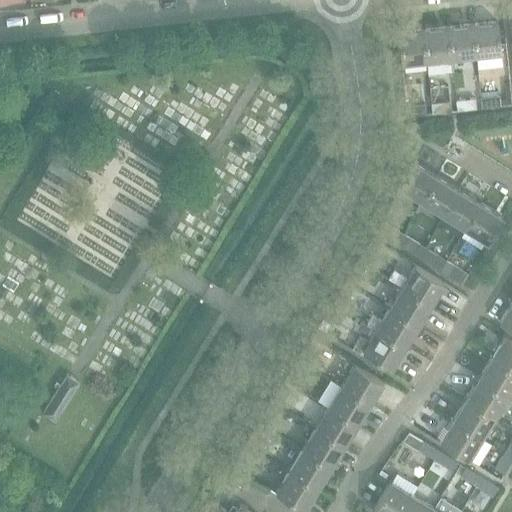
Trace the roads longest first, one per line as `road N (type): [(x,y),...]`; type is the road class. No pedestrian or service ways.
road 1 (unclassified): [(149,511),(352,184),(361,131),(341,0)]
road 2 (residential): [(338,511),(511,247)]
road 3 (unclassified): [(0,36),(292,0)]
